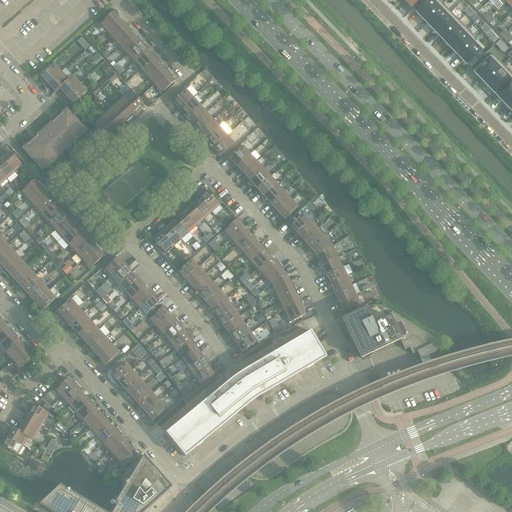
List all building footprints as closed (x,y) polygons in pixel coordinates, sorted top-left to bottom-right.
[(439,0),(429,0),(416,13),(425,22),(443,4),(439,0)] [(491,0),(490,2),(498,10),(503,5),(508,0),(491,0)] [(511,0),(508,0),(503,5),(511,13),(511,14),(511,13),(511,0)] [(443,4),(425,22),(428,25),(427,26),(432,31),(451,13),(443,4)] [(99,25),(106,33),(120,21),(116,16),(117,14),(114,11),(99,25)] [(451,13),(432,31),(433,31),(441,39),(460,22),(451,13)] [(120,21),(106,33),(113,40),(128,27),(126,24),(124,25),(120,21)] [(460,22),(441,39),(445,42),(444,43),(449,48),(468,30),(460,22)] [(128,27),(113,40),(120,48),(133,36),(129,31),(131,29),(128,27)] [(468,30),(449,48),(450,48),(458,56),(476,39),(468,30)] [(511,38),(507,34),(503,38),(509,44),(511,40),(511,38)] [(133,36),(120,48),(126,56),(142,42),(139,39),(137,40),(133,36)] [(78,40),(77,41),(81,45),(86,41),(82,37),(78,40)] [(476,39),(458,56),(467,65),(481,51),(473,42),(476,39)] [(142,42),(126,56),(133,63),(147,51),(143,46),(145,45),(142,42)] [(147,51),(133,63),(140,71),(156,57),(153,54),(151,56),(147,51)] [(493,55),(474,73),(478,77),(479,79),(479,78),(484,84),(504,66),(493,55)] [(156,57),(140,71),(147,78),(161,66),(156,61),(158,60),(156,57)] [(44,83),(46,86),(62,72),(55,64),(41,77),(45,82),(44,83)] [(106,65),(102,69),(108,75),(112,72),(106,65)] [(161,66),(147,78),(154,86),(169,72),(166,69),(165,71),(161,66)] [(511,74),(504,66),(484,84),(490,89),(489,89),(491,91),(491,90),(494,94),(494,95),(511,77),(511,74)] [(62,72),(46,86),(49,89),(51,88),(55,93),(60,89),(59,88),(69,80),(68,80),(62,72)] [(169,72),(154,86),(161,94),(174,82),(170,77),(172,75),(169,72)] [(59,88),(60,89),(63,93),(62,95),(64,98),(80,84),(73,76),(68,80),(69,80),(59,88)] [(511,77),(494,95),(495,95),(498,98),(499,100),(500,99),(505,105),(511,97),(511,77)] [(80,84),(64,98),(67,101),(69,99),(73,104),(87,92),(80,84)] [(186,90),(172,102),(177,107),(175,109),(177,112),(193,98),(197,94),(190,86),(186,90)] [(130,90),(122,97),(135,111),(139,107),(141,109),(144,106),(130,90)] [(122,97),(115,104),(129,120),(132,117),(130,115),(135,111),(122,97)] [(193,98),(177,112),(180,114),(182,113),(186,118),(200,105),(193,98)] [(115,104),(107,111),(120,125),(124,120),(126,122),(129,120),(115,104)] [(200,105),(186,118),(190,122),(188,124),(191,127),(207,113),(200,105)] [(107,111),(100,118),(114,133),(117,130),(115,129),(120,125),(107,111)] [(31,147),(26,151),(40,167),(44,162),(47,165),(53,160),(53,159),(50,157),(72,138),(74,140),(74,141),(80,135),(78,132),(82,128),(69,113),(64,117),(62,115),(62,114),(54,122),(52,120),(35,135),(36,137),(28,145),(29,145),(31,147)] [(207,113),(191,127),(194,130),(196,128),(200,133),(213,120),(207,113)] [(213,120),(200,133),(204,137),(202,139),(205,142),(225,124),(218,116),(213,120)] [(114,133),(100,118),(92,125),(104,138),(109,134),(111,136),(114,133)] [(225,124),(205,142),(207,145),(209,143),(213,148),(227,136),(232,132),(225,124)] [(227,136),(213,148),(217,152),(216,154),(219,157),(234,143),(227,136)] [(232,165),(235,168),(250,154),(243,146),(237,152),(231,157),(229,158),(234,163),(232,165)] [(234,149),(228,154),(231,157),(237,152),(234,149)] [(3,154),(0,157),(14,173),(22,166),(10,152),(5,156),(3,154)] [(250,154),(235,168),(237,171),(239,169),(243,174),(257,162),(250,154)] [(76,156),(68,163),(75,171),(83,164),(76,156)] [(0,171),(7,180),(14,173),(0,157),(0,171)] [(257,162),(243,174),(247,179),(246,180),(248,183),(264,169),(257,162)] [(264,169),(248,183),(251,186),(253,184),(257,189),(271,177),(264,169)] [(271,177),(257,189),(261,194),(259,195),(262,198),(278,184),(271,177)] [(20,193),(27,201),(43,187),(40,184),(39,185),(34,180),(20,193)] [(278,184),(262,198),(265,201),(266,200),(271,204),(284,192),(278,184)] [(307,186),(300,194),(304,198),(311,190),(307,186)] [(43,187),(27,201),(34,208),(48,196),(44,191),(46,190),(43,187)] [(204,194),(199,199),(212,213),(215,216),(223,209),(219,206),(220,205),(206,190),(202,193),(204,194)] [(284,192),(271,204),(275,209),(273,211),(276,214),(291,200),(284,192)] [(48,196),(34,208),(41,216),(57,202),(54,199),(52,200),(48,196)] [(193,201),(190,204),(204,219),(212,213),(199,199),(195,203),(193,201)] [(291,200),(276,214),(278,217),(280,215),(284,220),(298,207),(291,200)] [(57,202),(41,216),(48,223),(62,211),(57,206),(59,205),(57,202)] [(189,208),(184,212),(197,226),(204,219),(190,204),(187,206),(189,208)] [(306,206),(289,221),(292,224),(290,226),(294,231),(293,232),(295,235),(311,221),(315,217),(306,206)] [(2,207),(0,208),(0,214),(5,220),(10,216),(2,207)] [(62,211),(48,223),(55,231),(70,217),(68,214),(66,216),(62,211)] [(178,215),(175,217),(189,233),(197,226),(184,212),(180,217),(178,215)] [(70,217),(55,231),(62,239),(75,226),(71,222),(73,220),(70,217)] [(174,222),(169,226),(181,240),(189,233),(175,217),(172,220),(174,222)] [(226,218),(221,223),(224,226),(229,222),(226,218)] [(223,232),(230,240),(244,228),(239,223),(241,222),(238,218),(223,232)] [(311,221),(295,235),(298,238),(300,237),(304,241),(318,229),(311,221)] [(318,229),(304,241),(308,246),(306,248),(309,251),(324,237),(324,236),(328,232),(322,225),(318,229)] [(75,226),(62,239),(68,246),(84,232),(81,229),(80,231),(75,226)] [(163,228),(160,231),(174,247),(181,240),(169,226),(164,230),(163,228)] [(244,228),(230,240),(237,248),(252,234),(250,231),(248,232),(244,228)] [(174,247),(160,231),(157,234),(158,235),(153,240),(166,254),(174,247)] [(84,232),(68,246),(75,254),(89,242),(85,237),(87,235),(84,232)] [(38,234),(33,238),(39,245),(44,241),(38,234)] [(252,234),(237,248),(243,255),(257,243),(253,238),(255,237),(252,234)] [(324,237),(309,251),(311,254),(313,252),(317,257),(333,246),(324,237)] [(1,238),(0,238),(0,252),(8,245),(1,238)] [(89,242),(75,254),(82,262),(98,248),(95,245),(93,246),(89,242)] [(45,243),(41,247),(46,253),(50,249),(45,243)] [(257,243),(243,255),(250,263),(266,249),(263,246),(261,248),(257,243)] [(8,245),(0,252),(0,263),(1,265),(15,253),(8,245)] [(333,246),(317,257),(320,262),(318,263),(320,267),(339,258),(333,246)] [(98,248),(82,262),(89,270),(103,257),(99,252),(100,251),(98,248)] [(39,249),(35,252),(40,257),(44,253),(39,249)] [(266,249),(250,263),(257,271),(271,258),(267,254),(268,252),(266,249)] [(15,253),(1,265),(5,270),(4,272),(6,275),(22,261),(15,253)] [(182,256),(176,262),(181,266),(187,261),(183,257),(182,256)] [(104,270),(111,278),(126,264),(124,261),(122,263),(117,258),(104,270)] [(271,258),(257,271),(264,278),(279,264),(277,261),(275,263),(271,258)] [(339,258),(320,267),(321,271),(324,270),(326,275),(343,267),(339,258)] [(181,275),(185,280),(199,268),(192,260),(176,274),(179,277),(181,275)] [(22,261),(6,275),(9,278),(11,276),(15,281),(29,268),(22,261)] [(221,263),(216,266),(221,272),(226,268),(221,263)] [(126,264),(111,278),(118,286),(131,273),(127,269),(129,267),(126,264)] [(279,264),(264,278),(271,286),(286,276),(280,269),(282,267),(279,264)] [(67,265),(62,270),(66,275),(71,270),(67,265)] [(343,267),(326,275),(329,281),(327,282),(329,285),(347,276),(353,273),(349,265),(343,267)] [(29,268),(15,281),(19,285),(17,287),(20,290),(36,276),(29,268)] [(199,268),(185,280),(189,285),(188,286),(190,289),(206,275),(199,268)] [(131,273),(118,286),(124,293),(140,279),(137,276),(136,278),(131,273)] [(206,275),(190,289),(193,292),(195,291),(199,295),(213,283),(206,275)] [(36,276),(20,290),(23,293),(24,291),(29,296),(42,283),(36,276)] [(286,276),(271,286),(275,295),(294,286),(292,283),(290,284),(286,276)] [(347,276),(329,285),(330,289),(332,288),(335,294),(352,286),(347,276)] [(140,279),(124,293),(131,301),(145,289),(141,284),(143,282),(140,279)] [(42,283),(29,296),(33,300),(31,302),(34,305),(49,291),(42,283)] [(213,283),(199,295),(203,300),(201,301),(204,304),(220,290),(213,283)] [(294,286),(275,295),(280,304),(296,296),(294,291),(296,290),(294,286)] [(352,286),(335,294),(338,299),(336,300),(337,304),(356,295),(352,286)] [(145,289),(131,301),(138,309),(154,295),(151,292),(149,293),(145,289)] [(220,290),(204,304),(207,307),(208,306),(213,310),(227,299),(220,290)] [(49,291),(34,305),(36,308),(38,306),(42,311),(56,299),(49,291)] [(107,295),(102,299),(106,304),(111,300),(107,295)] [(154,295),(138,309),(145,316),(159,304),(154,299),(156,298),(154,295)] [(356,295),(337,304),(339,307),(341,306),(344,312),(361,305),(356,295)] [(251,296),(247,299),(253,307),(256,305),(255,303),(251,296)] [(296,296),(280,304),(284,314),(303,305),(301,301),(299,302),(296,296)] [(60,318),(63,321),(78,307),(71,299),(57,312),(62,317),(60,318)] [(227,299),(213,310),(216,316),(214,317),(217,320),(234,308),(227,299)] [(100,302),(95,306),(100,311),(105,307),(100,302)] [(303,305),(284,314),(289,323),(305,315),(302,309),(305,308),(303,305)] [(148,320),(155,328),(169,316),(165,311),(167,310),(164,306),(148,320)] [(78,307),(63,321),(65,324),(67,323),(71,327),(85,315),(78,307)] [(234,308),(217,320),(219,324),(221,322),(224,327),(240,317),(234,308)] [(342,319),(353,343),(354,344),(353,344),(354,344),(356,343),(361,359),(400,340),(405,350),(409,348),(413,355),(417,353),(421,359),(435,353),(436,352),(437,351),(437,350),(437,349),(437,348),(437,347),(437,346),(436,345),(438,341),(392,312),(389,317),(373,324),(371,319),(366,308),(342,319)] [(85,315),(71,327),(75,332),(74,333),(76,336),(92,322),(85,315)] [(261,315),(256,318),(260,323),(264,320),(261,315)] [(169,316),(155,328),(162,336),(178,322),(175,319),(173,320),(169,316)] [(240,317),(224,327),(228,332),(226,334),(228,337),(245,325),(240,317)] [(92,322),(76,336),(79,339),(81,338),(85,342),(99,330),(92,322)] [(178,322),(162,336),(169,343),(184,332),(179,326),(181,325),(178,322)] [(276,324),(271,327),(274,333),(280,330),(276,324)] [(245,325),(228,337),(231,340),(232,339),(236,344),(251,333),(245,325)] [(99,330),(85,342),(89,347),(87,349),(90,352),(106,338),(105,337),(109,333),(103,326),(99,330)] [(5,327),(0,331),(0,345),(14,333),(11,330),(10,331),(5,327)] [(185,457),(212,435),(254,400),(326,358),(310,332),(237,375),(165,434),(185,457)] [(184,332),(169,343),(175,352),(192,340),(190,337),(188,338),(184,332)] [(14,333),(0,345),(0,348),(5,354),(19,342),(15,337),(17,336),(14,333)] [(251,333),(236,344),(240,349),(238,350),(240,354),(257,342),(251,333)] [(106,338),(90,352),(93,355),(94,353),(99,358),(112,345),(106,338)] [(192,340),(175,352),(181,360),(196,350),(193,345),(195,343),(192,340)] [(19,342),(5,354),(12,362),(28,348),(25,345),(23,346),(19,342)] [(112,345),(99,358),(103,362),(101,364),(104,367),(119,353),(112,345)] [(138,345),(133,349),(142,359),(146,354),(138,345)] [(152,345),(147,349),(153,356),(158,353),(152,345)] [(28,348),(12,362),(19,370),(33,357),(29,352),(30,351),(28,348)] [(181,360),(176,364),(182,372),(187,369),(204,357),(202,353),(200,355),(196,350),(181,360)] [(204,357),(187,369),(193,377),(208,366),(204,361),(206,360),(204,357)] [(166,358),(159,363),(163,368),(170,363),(166,358)] [(114,382),(117,385),(132,371),(125,363),(112,375),(116,380),(114,382)] [(208,366),(193,377),(199,386),(216,374),(213,370),(211,372),(208,366)] [(132,371),(117,385),(120,388),(121,386),(125,391),(139,378),(132,371)] [(161,373),(157,377),(161,381),(165,377),(161,373)] [(139,378),(125,391),(130,395),(128,397),(130,400),(146,386),(139,378)] [(54,391),(62,399),(77,385),(74,382),(73,384),(68,379),(54,391)] [(182,384),(177,388),(180,393),(185,389),(182,384)] [(77,385),(62,399),(68,407),(82,394),(78,390),(80,388),(77,385)] [(146,386),(130,400),(133,403),(135,401),(139,406),(153,393),(146,386)] [(174,390),(169,394),(173,398),(178,394),(174,390)] [(153,393),(139,406),(143,410),(141,412),(144,415),(160,401),(153,393)] [(82,394),(68,407),(75,414),(91,400),(88,397),(86,399),(82,394)] [(91,400),(75,414),(82,422),(96,410),(92,405),(93,403),(91,400)] [(160,401),(144,415),(147,418),(149,416),(153,421),(167,409),(160,401)] [(47,402),(42,407),(48,410),(52,407),(47,402)] [(31,408),(28,414),(44,423),(49,414),(31,403),(29,407),(31,408)] [(96,410),(82,422),(89,430),(104,416),(102,413),(100,414),(96,410)] [(23,418),(21,421),(39,432),(44,423),(28,414),(25,419),(23,418)] [(104,416),(89,430),(96,437),(109,425),(105,420),(107,419),(104,416)] [(21,426),(18,431),(28,438),(33,441),(39,432),(21,421),(19,425),(21,426)] [(109,425),(96,437),(103,445),(118,431),(115,428),(114,429),(109,425)] [(7,432),(5,436),(23,446),(28,449),(33,441),(28,438),(18,431),(13,428),(9,433),(7,432)] [(118,431),(103,445),(109,452),(123,440),(119,435),(121,434),(118,431)] [(23,446),(5,436),(3,439),(5,440),(2,446),(18,456),(23,446)] [(123,440),(109,452),(116,460),(132,446),(129,443),(127,445),(123,440)] [(132,446),(116,460),(123,468),(137,456),(133,451),(134,449),(132,446)] [(41,504),(41,505),(41,506),(52,511),(143,511),(145,511),(147,509),(148,508),(164,494),(171,488),(161,476),(160,474),(159,472),(157,470),(155,469),(154,468),(143,456),(115,502),(117,504),(112,511),(102,511),(59,486),(41,503),(41,504)] [(31,459),(28,464),(37,469),(40,464),(31,459)]
